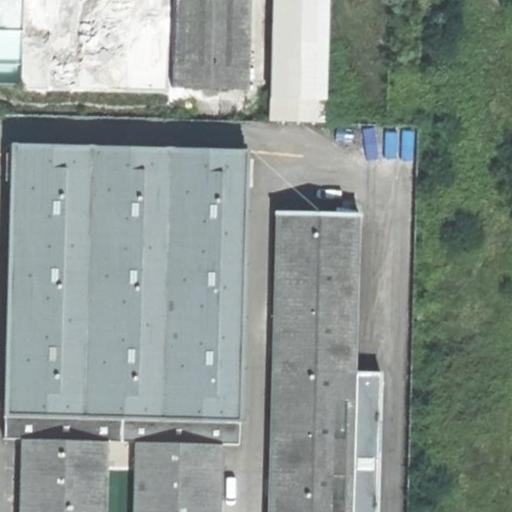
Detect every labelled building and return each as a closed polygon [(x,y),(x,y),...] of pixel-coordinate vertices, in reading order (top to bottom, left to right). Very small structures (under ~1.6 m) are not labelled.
[(39,34),(44,34),(44,0),(0,0),(0,29),(24,30),(24,51),(0,50),(0,87),(37,88),(39,34)] [(245,0),(176,0),(173,86),(242,88),(245,0)] [(269,0),(266,121),(321,122),(324,0),(269,0)] [(7,146),(1,419),(234,426),(241,153),(7,146)] [(372,511),(376,376),(349,375),(352,216),(272,214),(268,426),(251,426),(234,426),(1,419),(0,418),(0,511),(372,511)]
